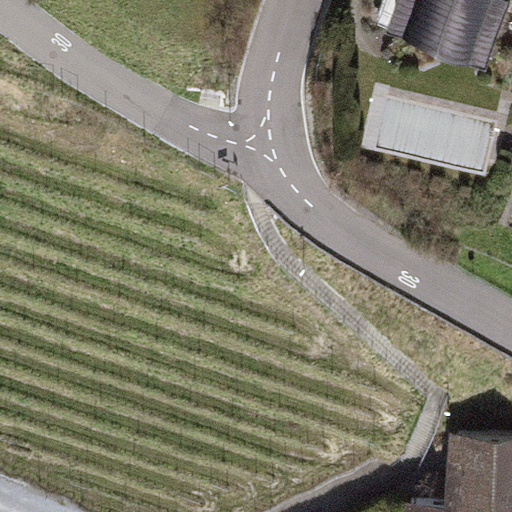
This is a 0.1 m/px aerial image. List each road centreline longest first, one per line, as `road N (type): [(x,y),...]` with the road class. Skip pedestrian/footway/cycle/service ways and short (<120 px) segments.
road 1 (tertiary): [(265,158),(348,239),(511,334)]
road 2 (residential): [(0,12),(137,102),(265,158)]
road 3 (tertiary): [(265,158),(272,80),(292,0)]
